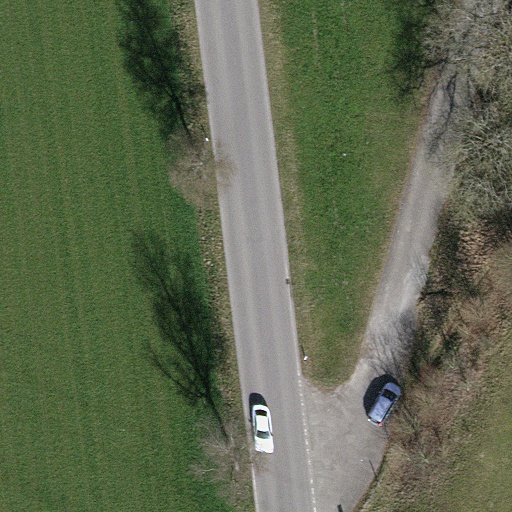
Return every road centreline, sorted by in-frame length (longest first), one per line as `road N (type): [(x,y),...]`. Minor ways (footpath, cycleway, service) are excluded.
road 1 (track): [(488,0),(378,385),(342,449),(288,504)]
road 2 (tertiary): [(228,0),(288,511)]
